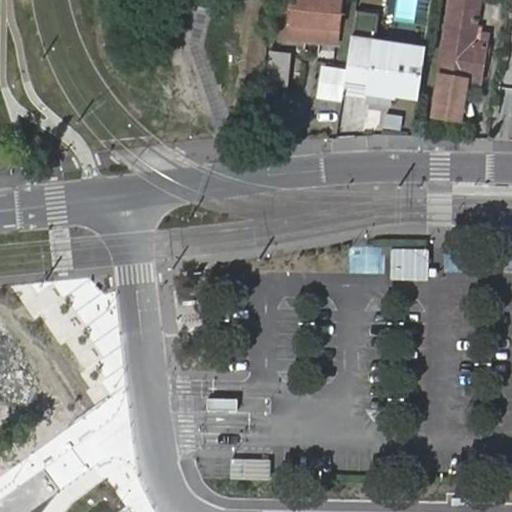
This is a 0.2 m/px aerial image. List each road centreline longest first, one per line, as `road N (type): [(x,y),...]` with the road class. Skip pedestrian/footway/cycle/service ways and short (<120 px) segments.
road 1 (secondary): [(511,166),(324,169),(128,199)]
road 2 (residential): [(128,199),(152,429)]
road 3 (unclassified): [(152,429),(117,438),(8,511)]
road 4 (secondary): [(128,199),(0,211)]
